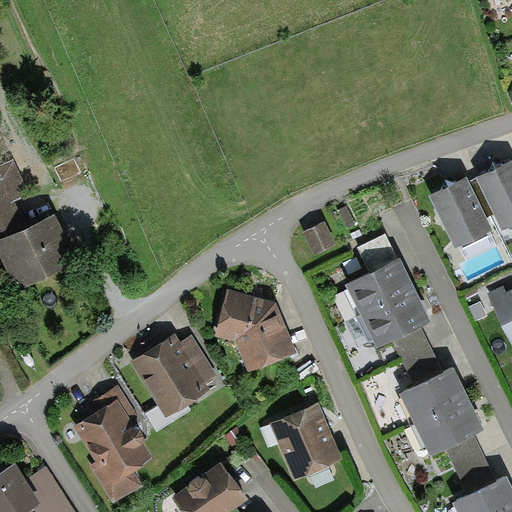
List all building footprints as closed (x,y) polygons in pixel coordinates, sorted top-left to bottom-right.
[(511,153),(478,169),(503,222),(511,217),(511,153)] [(13,159),(0,165),(0,259),(17,292),(80,261),(56,214),(28,228),(16,203),(32,195),(13,159)] [(468,169),(431,186),(456,239),(493,222),(468,169)] [(304,226),(313,247),(333,239),(324,218),(304,226)] [(345,276),(361,308),(415,281),(399,250),(397,251),(386,229),(358,243),(368,265),(345,276)] [(430,312),(415,281),(361,308),(376,339),(391,332),(403,356),(430,343),(418,319),(430,312)] [(504,283),(490,289),(511,336),(511,283),(506,287),(504,283)] [(214,337),(235,342),(249,372),(298,349),(276,304),(226,291),(214,337)] [(176,334),(132,360),(159,406),(166,417),(188,403),(211,390),(207,382),(217,377),(192,336),(181,342),(176,334)] [(400,384),(416,416),(468,391),(453,359),(442,365),(430,343),(403,356),(413,378),(400,384)] [(101,410),(75,427),(96,461),(88,465),(113,504),(146,484),(136,469),(154,459),(143,441),(144,436),(141,429),(134,426),(131,420),(138,415),(120,386),(96,402),(101,410)] [(483,422),(468,391),(416,416),(432,448),(443,442),(454,465),(483,450),(472,427),(483,422)] [(319,402),(271,425),(296,480),(345,458),(319,402)] [(166,417),(159,406),(145,415),(156,432),(192,410),(188,403),(166,417)] [(238,427),(225,436),(233,447),(245,438),(238,427)] [(453,494),(461,511),(495,511),(511,504),(511,475),(508,468),(496,474),(483,450),(454,465),(465,488),(453,494)] [(187,489),(173,500),(182,511),(231,511),(249,499),(223,462),(205,475),(197,475),(188,482),(187,489)] [(17,463),(0,473),(0,511),(22,511),(33,505),(37,511),(76,511),(47,467),(28,479),(17,463)]
